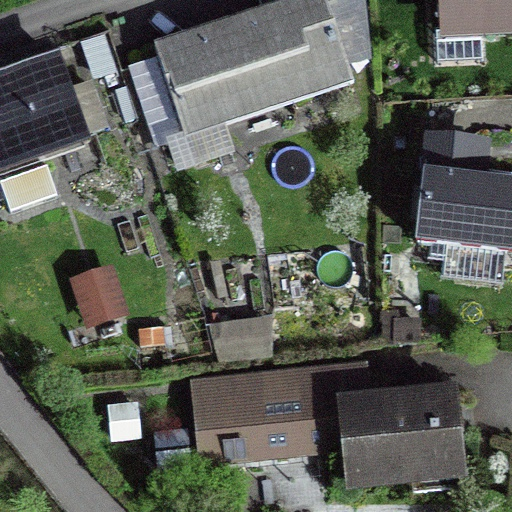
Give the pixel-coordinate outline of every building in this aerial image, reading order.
[(314,0),(256,0),(139,38),(170,133),(340,78),(314,0)] [(511,0),(435,0),(438,38),(511,33),(511,0)] [(0,193),(37,182),(29,160),(81,142),(49,47),(0,63),(0,193)] [(476,138),(411,132),(403,238),(502,246),(508,173),(474,171),(476,138)] [(369,404),(365,372),(199,389),(208,466),(344,451),(349,491),(462,479),(453,395),(369,404)]
